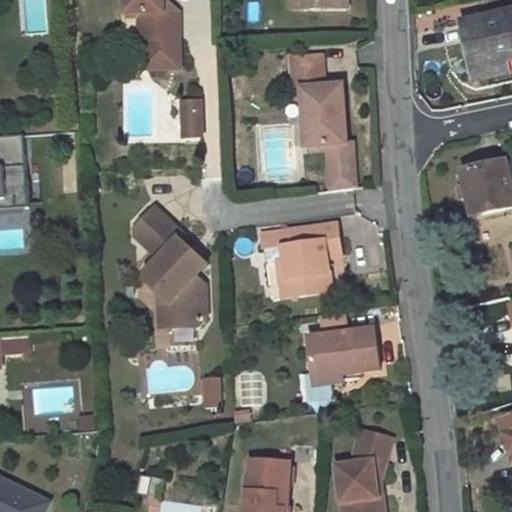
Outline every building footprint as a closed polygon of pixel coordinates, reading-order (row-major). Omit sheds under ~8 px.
[(46,0),(20,0),(24,35),(49,33),(46,0)] [(130,0),(130,16),(145,16),(146,42),(151,42),(152,71),(184,71),(183,15),(175,8),(168,7),(167,0),(130,0)] [(287,0),(287,10),(352,10),(351,0),(287,0)] [(511,61),(511,14),(464,25),(474,70),(511,61)] [(350,143),(345,82),(325,83),(323,52),(295,54),(297,87),(303,87),(308,146),(332,144),(336,193),(360,191),(356,142),(350,143)] [(205,104),(185,105),(186,139),(206,138),(205,104)] [(23,138),(0,139),(0,208),(28,207),(23,138)] [(464,173),(474,217),(511,209),(511,188),(507,163),(464,173)] [(142,279),(158,294),(169,304),(171,326),(196,325),(205,317),(205,288),(193,276),(181,264),(181,258),(189,249),(193,245),(155,209),(137,228),(137,239),(158,261),(142,279)] [(294,303),(338,298),(337,279),(335,261),(349,260),(347,240),(341,241),(340,228),(295,232),(297,249),(289,249),(290,264),(294,303)] [(181,264),(193,276),(204,264),(189,249),(181,258),(181,264)] [(335,261),(337,279),(351,278),(349,260),(335,261)] [(290,264),(283,265),(287,303),(294,303),(290,264)] [(158,294),(159,327),(171,326),(169,304),(158,294)] [(343,320),(320,321),(321,333),(344,332),(343,320)] [(387,381),(381,336),(313,344),(317,382),(345,379),(346,386),(387,381)] [(28,354),(27,341),(2,342),(3,356),(28,354)] [(219,379),(199,380),(201,412),(220,411),(219,379)] [(317,382),(318,395),(347,392),(346,386),(345,379),(317,382)] [(511,417),(502,422),(511,452),(511,417)] [(337,466),(344,511),(386,511),(385,496),(378,497),(375,485),(383,483),(382,481),(393,435),(365,438),(356,449),(357,462),(337,466)] [(284,511),(291,470),(249,465),(247,477),(245,476),(239,511),(284,511)] [(45,511),(51,500),(0,477),(0,511),(45,511)] [(375,485),(378,497),(385,496),(383,483),(375,485)]
